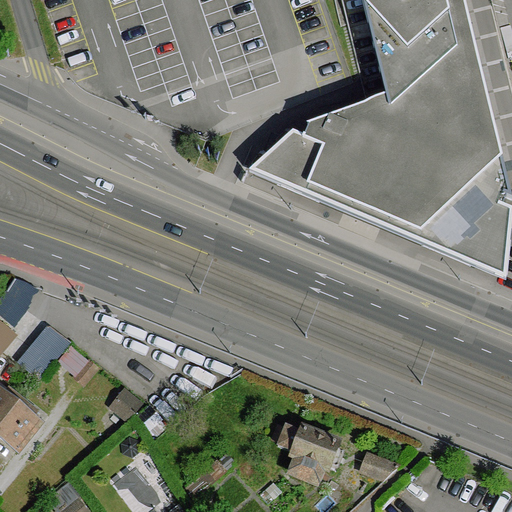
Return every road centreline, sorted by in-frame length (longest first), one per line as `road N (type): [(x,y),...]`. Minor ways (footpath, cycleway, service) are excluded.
road 1 (primary): [(511,355),(118,198),(0,142)]
road 2 (primary): [(41,252),(511,440)]
road 3 (primary): [(511,323),(63,117)]
road 4 (unclassified): [(63,117),(21,0)]
